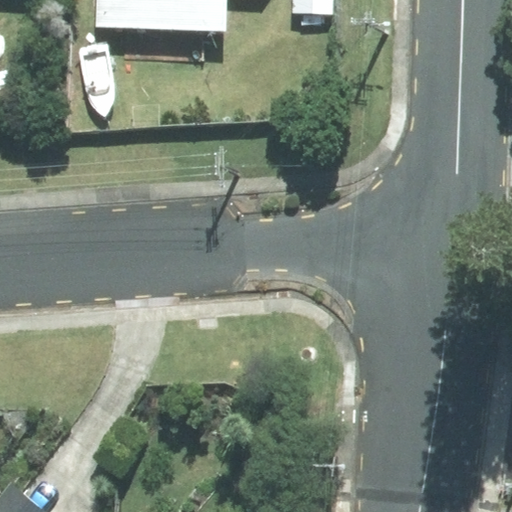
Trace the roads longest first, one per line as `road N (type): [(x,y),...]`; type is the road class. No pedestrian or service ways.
road 1 (residential): [(0,258),(448,227)]
road 2 (residential): [(448,227),(417,511)]
road 3 (residential): [(458,0),(448,227)]
